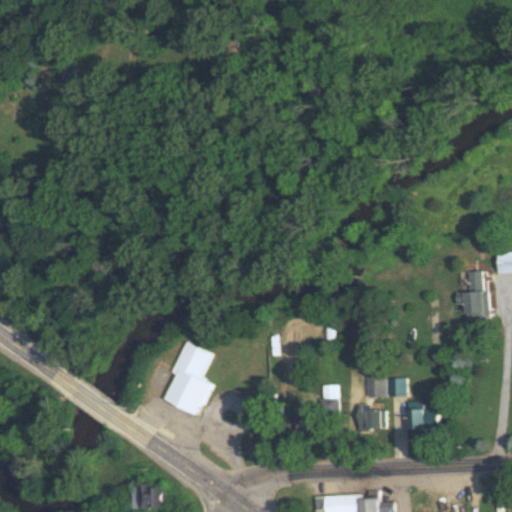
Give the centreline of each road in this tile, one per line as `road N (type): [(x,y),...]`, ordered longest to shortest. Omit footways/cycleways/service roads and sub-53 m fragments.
road 1 (tertiary): [(511,462),(267,482),(233,498)]
road 2 (primary): [(252,511),(120,418)]
